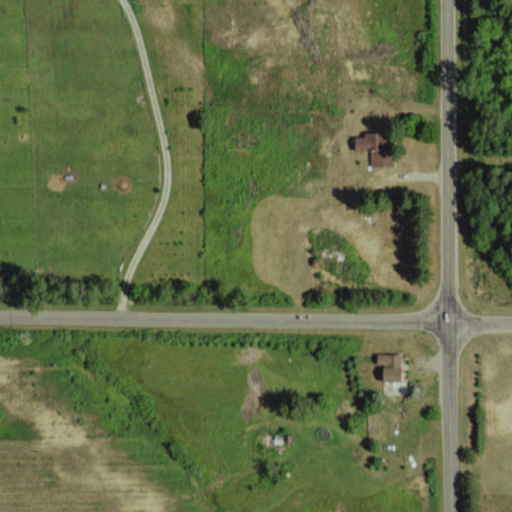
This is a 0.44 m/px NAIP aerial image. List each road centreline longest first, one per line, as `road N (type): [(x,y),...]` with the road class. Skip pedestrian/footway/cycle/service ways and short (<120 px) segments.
road 1 (residential): [(451,511),(448,0)]
road 2 (residential): [(511,307),(0,306)]
